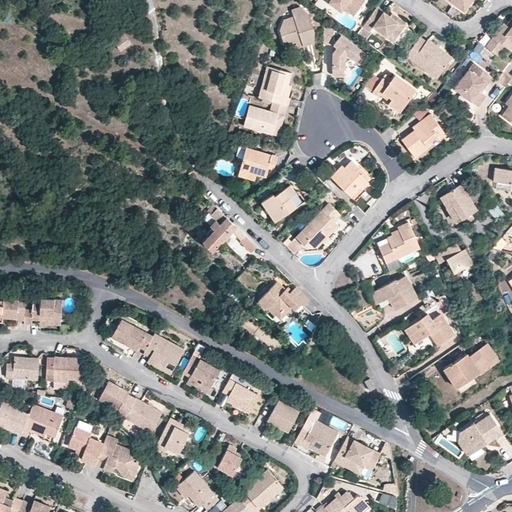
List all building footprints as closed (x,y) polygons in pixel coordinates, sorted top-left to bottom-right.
[(328,0),(327,2),(341,12),(344,8),(354,16),(364,0),(328,0)] [(447,0),(454,5),(456,2),(464,9),(469,0),(447,0)] [(464,13),(473,0),(469,0),(464,9),(456,2),(454,5),(464,13)] [(314,32),(308,13),(300,6),(292,9),(293,16),(284,19),(280,29),(284,44),(287,45),(296,42),(297,47),(303,46),(314,42),(314,32)] [(390,15),(377,6),(362,27),(369,32),(373,27),(393,42),(406,23),(392,12),(390,15)] [(511,23),(509,27),(505,24),(503,22),(485,46),(497,55),(505,46),(510,39),(511,40),(511,23)] [(367,54),(340,34),(340,35),(334,30),(333,40),(335,42),(333,44),(336,47),(333,52),(332,68),(333,68),(333,75),(334,76),(343,76),(344,68),(345,68),(345,57),(347,55),(352,58),(359,64),(367,54)] [(356,34),(349,30),(345,35),(352,40),(356,34)] [(452,57),(427,39),(426,41),(419,36),(406,55),(437,78),(452,57)] [(492,77),(474,63),(454,88),(470,101),(471,100),(478,106),(486,95),(481,91),(479,90),(486,80),(488,82),(492,77)] [(292,73),(267,66),(258,97),(286,105),(292,85),(289,84),(292,73)] [(416,89),(394,74),(391,78),(385,74),(372,91),(379,97),(380,95),(382,93),(391,99),(389,101),(388,103),(400,112),(416,89)] [(488,82),(486,80),(479,90),(481,91),(488,82)] [(391,99),(382,93),(380,95),(389,101),(391,99)] [(430,108),(438,100),(433,94),(425,102),(430,108)] [(511,100),(508,106),(501,114),(511,122),(511,100)] [(286,105),(272,101),(270,110),(249,104),(243,126),(272,134),(278,112),(285,114),(287,105),(286,105)] [(446,133),(430,113),(412,127),(414,129),(401,139),(415,157),(433,143),(431,140),(436,136),(439,139),(446,133)] [(277,156),(246,147),(237,175),(254,181),(256,173),(265,176),(268,168),(269,163),(273,164),(275,164),(277,156)] [(359,166),(351,160),(344,167),(342,165),(331,176),(351,196),(361,186),(362,187),(363,187),(368,181),(356,169),(359,166)] [(511,167),(495,165),(493,179),(511,181),(511,167)] [(371,178),(359,166),(356,169),(368,181),(371,178)] [(477,205),(460,181),(440,195),(447,205),(452,201),(462,215),(477,205)] [(296,192),(290,184),(274,195),(273,193),(261,202),(274,221),(297,206),(290,196),(296,192)] [(366,190),(363,187),(362,187),(361,186),(351,196),(355,200),(366,190)] [(462,215),(452,201),(447,205),(457,219),(462,215)] [(341,215),(328,202),(296,236),(307,247),(318,246),(322,242),(321,240),(326,234),(328,236),(338,224),(335,221),(341,215)] [(210,214),(217,207),(214,204),(207,211),(210,214)] [(226,216),(217,207),(210,214),(215,219),(209,225),(214,229),(206,237),(217,247),(234,230),(223,219),(226,216)] [(237,227),(226,216),(223,219),(234,229),(237,227)] [(419,222),(417,217),(410,220),(413,225),(419,222)] [(420,247),(408,221),(397,226),(398,229),(390,232),(391,234),(386,236),(389,241),(378,246),(385,262),(420,247)] [(330,238),(328,236),(326,234),(321,240),(322,242),(325,244),(330,238)] [(256,247),(245,235),(239,241),(251,252),(256,247)] [(217,247),(206,237),(202,241),(212,251),(217,247)] [(303,244),(296,237),(287,246),(294,254),(303,244)] [(507,243),(501,237),(491,249),(501,251),(507,243)] [(462,250),(458,243),(449,247),(453,254),(462,250)] [(446,259),(447,258),(453,272),(473,263),(466,248),(462,250),(453,254),(449,247),(443,250),(446,259)] [(446,259),(443,250),(435,253),(439,262),(446,259)] [(435,258),(432,252),(425,255),(428,261),(435,258)] [(418,297),(406,274),(397,279),(396,278),(372,291),(378,303),(388,297),(390,302),(394,310),(418,297)] [(292,307),(293,308),(299,302),(301,303),(303,305),(309,299),(296,286),(292,289),(289,292),(285,288),(277,280),(260,298),(268,307),(267,308),(274,316),(275,315),(280,311),(282,313),(290,305),(292,307)] [(447,288),(444,281),(431,289),(435,295),(447,288)] [(435,296),(431,289),(420,295),(424,303),(435,296)] [(378,303),(372,291),(368,293),(374,305),(378,303)] [(23,307),(24,297),(1,295),(1,298),(0,298),(0,315),(14,316),(14,317),(22,318),(23,311),(23,307)] [(59,319),(60,297),(32,295),(31,307),(23,307),(23,311),(22,318),(22,322),(30,322),(30,318),(38,318),(59,319)] [(268,307),(260,298),(257,300),(266,309),(267,308),(268,307)] [(301,303),(299,302),(293,308),(295,310),(301,303)] [(292,307),(290,305),(282,313),(280,311),(275,315),(281,319),(292,307)] [(440,313),(432,319),(428,313),(404,329),(414,343),(429,333),(437,345),(454,334),(440,313)] [(153,335),(121,318),(111,336),(127,345),(129,343),(138,348),(139,346),(145,349),(147,345),(153,335)] [(179,358),(184,348),(154,332),(153,335),(147,345),(154,348),(151,354),(147,360),(155,365),(160,356),(167,360),(171,354),(179,358)] [(499,361),(487,343),(469,355),(467,352),(443,368),(456,388),(479,373),(480,374),(499,361)] [(151,354),(154,348),(147,345),(145,349),(144,350),(151,354)] [(210,387),(220,369),(192,354),(182,372),(190,377),(192,374),(201,379),(200,382),(210,387)] [(14,363),(7,363),(6,377),(38,379),(39,357),(14,356),(14,363)] [(81,379),(83,357),(54,356),(54,357),(47,356),(45,386),(58,387),(59,380),(69,381),(69,379),(81,379)] [(162,369),(167,360),(160,356),(155,365),(162,369)] [(376,387),(370,377),(364,381),(370,391),(376,387)] [(210,387),(200,382),(201,379),(199,378),(195,385),(210,393),(213,388),(210,386),(210,387)] [(249,413),(259,394),(229,378),(222,391),(229,395),(226,400),(249,413)] [(129,391),(108,380),(98,399),(117,409),(116,411),(125,416),(135,397),(127,393),(129,391)] [(162,411),(135,397),(124,418),(151,432),(162,411)] [(288,431),(299,410),(278,399),(268,417),(275,420),(273,424),(288,431)] [(29,413),(1,402),(0,405),(0,421),(7,425),(6,427),(21,433),(23,428),(29,413)] [(55,436),(63,415),(33,403),(29,413),(23,428),(32,432),(32,431),(33,428),(45,432),(55,436)] [(501,431),(488,412),(473,422),(472,420),(460,428),(457,430),(456,440),(464,453),(467,453),(479,445),(501,431)] [(178,452),(188,433),(181,429),(174,426),(177,421),(169,417),(157,442),(168,447),(178,452)] [(325,455),(338,431),(315,418),(314,420),(307,417),(298,434),(305,438),(311,441),(308,446),(325,455)] [(449,429),(445,425),(440,429),(443,433),(449,429)] [(95,464),(103,443),(90,437),(91,433),(75,426),(68,446),(76,449),(83,452),(82,456),(81,459),(95,464)] [(460,428),(459,426),(450,432),(456,440),(457,430),(460,428)] [(136,457),(129,454),(130,450),(116,444),(118,440),(106,435),(103,443),(95,464),(112,471),(113,466),(116,467),(122,475),(130,469),(135,471),(139,463),(136,457)] [(356,444),(358,441),(347,436),(345,439),(356,444)] [(311,441),(305,438),(302,443),(308,446),(311,441)] [(364,466),(373,449),(358,441),(356,444),(345,439),(334,460),(360,474),(364,466)] [(168,447),(157,442),(155,446),(166,452),(168,447)] [(240,455),(232,451),(234,446),(227,442),(215,464),(231,473),(240,455)] [(479,445),(467,453),(471,458),(482,450),(479,445)] [(371,470),(380,453),(373,449),(364,466),(371,470)] [(122,475),(116,467),(113,466),(112,471),(122,475)] [(258,508),(283,486),(267,468),(238,495),(239,496),(252,511),(255,511),(259,509),(258,508)] [(132,478),(135,471),(130,469),(122,475),(132,478)] [(218,498),(194,470),(175,486),(186,497),(189,494),(199,506),(202,503),(207,509),(218,498)] [(0,511),(6,511),(8,507),(16,510),(20,498),(12,495),(11,497),(9,503),(1,500),(3,494),(5,488),(0,486),(0,511)] [(346,491),(341,495),(338,498),(336,496),(336,497),(325,506),(323,504),(315,511),(316,511),(359,511),(368,505),(361,496),(357,494),(354,497),(349,492),(346,491)] [(377,503),(394,506),(396,495),(380,492),(377,503)] [(9,503),(11,497),(3,494),(1,500),(9,503)] [(199,506),(189,494),(186,497),(195,508),(199,506)] [(252,511),(239,496),(220,511),(252,511)] [(44,511),(48,503),(31,497),(30,501),(20,498),(16,510),(14,511),(44,511)]
